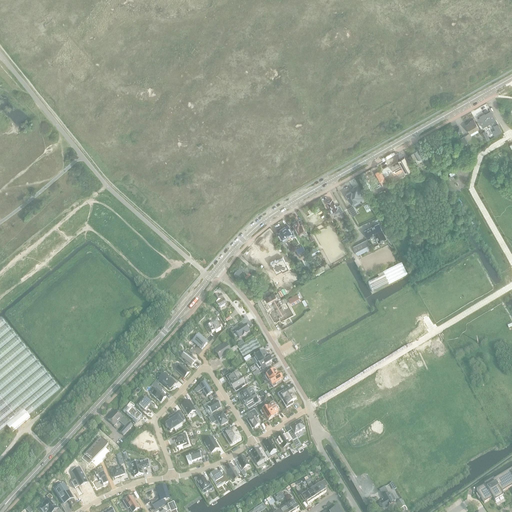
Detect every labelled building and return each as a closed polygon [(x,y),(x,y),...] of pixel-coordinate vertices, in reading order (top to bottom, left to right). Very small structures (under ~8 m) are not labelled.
[(480,117),(477,118),(482,127),(495,120),(490,111),(485,114),(484,115),(483,114),(479,116),(480,117)] [(470,122),(465,125),(470,133),(478,128),(474,119),(470,121),(470,122)] [(495,130),(492,132),(494,136),(501,132),(497,124),(493,126),(495,130)] [(464,145),(468,142),(464,136),(460,138),(464,145)] [(414,153),(411,154),(414,161),(415,160),(417,163),(424,160),(418,149),(413,151),(414,153)] [(394,165),(393,166),(395,171),(402,167),(404,171),(407,170),(407,171),(408,170),(408,169),(410,168),(412,167),(409,161),(407,162),(404,156),(398,160),(399,162),(399,163),(398,162),(398,163),(397,163),(397,164),(396,164),(395,164),(394,165)] [(380,182),(385,179),(380,170),(375,173),(380,182)] [(352,205),(364,198),(357,185),(352,188),(353,188),(350,190),(351,191),(346,194),(352,205)] [(339,204),(339,205),(336,206),(336,205),(335,206),(332,200),(327,203),(331,209),(330,210),(331,212),(331,214),(334,214),(337,214),(340,213),(343,211),(339,204)] [(318,205),(312,209),(315,214),(321,211),(318,205)] [(352,216),(357,213),(353,206),(348,209),(352,216)] [(451,214),(449,216),(452,220),(447,222),(451,228),(457,225),(451,214)] [(292,223),(296,229),(298,234),(302,231),(304,235),(307,233),(301,223),(300,224),(298,221),(296,222),(296,221),(295,221),(292,222),(292,223)] [(379,224),(364,231),(368,238),(375,235),(378,242),(386,239),(379,224)] [(285,227),(282,229),(287,237),(288,236),(290,235),(291,236),(294,235),(293,235),(296,233),(293,229),(291,231),(288,226),(286,227),(285,227)] [(289,239),(288,236),(287,237),(282,229),(279,230),(279,232),(277,233),(282,241),(283,242),(283,243),(284,242),(289,239)] [(357,255),(370,248),(366,240),(353,247),(357,255)] [(282,241),(280,242),(281,244),(282,246),(285,250),(287,252),(290,250),(288,248),(286,246),(288,246),(287,244),(286,243),(285,242),(284,243),(284,242),(283,243),(283,242),(282,241)] [(302,245),(295,249),(297,252),(300,257),(306,253),(304,248),(302,245)] [(310,257),(320,251),(317,246),(307,252),(310,257)] [(283,257),(277,260),(279,265),(282,270),(282,271),(288,267),(287,264),(286,264),(283,257)] [(276,260),(270,262),(272,266),(276,273),(282,270),(279,265),(277,260),(276,260)] [(368,283),(373,292),(407,275),(402,264),(377,276),(378,278),(368,283)] [(316,271),(314,273),(315,276),(318,275),(318,276),(320,275),(319,274),(330,268),(328,265),(316,271)] [(244,269),(241,266),(233,274),(236,277),(244,269)] [(276,288),(279,295),(281,299),(283,298),(282,296),(289,292),(286,287),(287,287),(285,283),(289,280),(284,270),(276,274),(278,278),(277,278),(279,281),(277,282),(278,283),(280,283),(281,285),(276,288)] [(217,303),(219,307),(226,303),(221,294),(218,296),(216,293),(212,295),(216,302),(217,303)] [(288,307),(283,298),(281,299),(279,295),(276,297),(274,293),(265,297),(271,307),(272,307),(273,309),(275,308),(279,316),(285,313),(283,310),(288,307)] [(292,305),(302,300),(298,293),(289,298),(292,305)] [(1,318),(0,318),(0,431),(7,426),(25,411),(30,417),(35,413),(33,412),(60,390),(1,318)] [(215,322),(208,326),(212,333),(215,332),(216,333),(221,331),(217,324),(216,324),(215,322)] [(237,326),(231,330),(233,333),(235,332),(239,338),(242,337),(247,334),(247,333),(250,331),(245,325),(239,329),(237,326)] [(195,336),(188,343),(193,348),(196,344),(202,350),(207,344),(199,336),(197,338),(195,336)] [(238,348),(238,349),(243,357),(260,347),(255,339),(238,348)] [(220,359),(231,352),(226,344),(219,349),(215,351),(220,359)] [(258,355),(255,357),(258,363),(267,357),(264,352),(261,353),(260,351),(257,353),(258,355)] [(186,353),(182,358),(191,366),(196,361),(193,359),(194,358),(190,354),(189,355),(186,353)] [(258,363),(256,364),(259,369),(261,367),(262,369),(266,367),(265,365),(272,361),(269,356),(267,357),(258,363)] [(176,370),(184,378),(189,373),(181,365),(176,370)] [(269,373),(265,376),(268,381),(269,381),(278,375),(275,370),(272,371),(271,369),(267,371),(269,373)] [(164,375),(159,381),(164,385),(164,384),(170,389),(175,384),(167,377),(168,376),(165,373),(163,374),(164,375)] [(232,377),(229,379),(232,384),(231,385),(241,379),(238,373),(235,375),(234,373),(230,375),(232,377)] [(278,375),(269,381),(273,387),(276,385),(275,383),(282,379),(279,374),(278,375)] [(241,379),(231,385),(234,390),(241,386),(242,388),(247,384),(243,377),(241,379)] [(155,381),(152,385),(155,388),(157,389),(152,395),(161,403),(166,397),(160,392),(162,390),(157,385),(158,384),(155,381)] [(202,383),(198,387),(201,390),(202,389),(202,390),(206,397),(212,393),(205,382),(202,384),(202,383)] [(283,391),(280,393),(284,400),(294,393),(291,388),(284,393),(283,391)] [(244,394),(241,396),(245,401),(254,395),(254,396),(256,395),(253,389),(248,392),(246,390),(243,392),(244,394)] [(294,393),(284,400),(287,405),(285,406),(286,408),(290,406),(289,404),(296,399),(293,394),(294,393)] [(245,401),(243,402),(245,404),(246,407),(247,407),(248,409),(255,405),(255,404),(258,402),(254,396),(254,395),(245,401)] [(139,405),(148,414),(148,413),(145,411),(149,406),(151,408),(153,405),(154,406),(155,406),(146,398),(144,399),(140,404),(139,405)] [(189,401),(182,405),(188,415),(195,411),(196,413),(199,418),(202,416),(199,411),(196,406),(193,408),(189,401)] [(209,402),(206,404),(208,406),(207,407),(211,413),(212,413),(221,407),(221,408),(217,401),(216,401),(217,401),(211,405),(209,402)] [(130,402),(123,410),(126,414),(132,409),(134,405),(130,402)] [(272,404),(267,407),(273,418),(274,418),(273,416),(278,413),(276,410),(278,409),(276,406),(274,407),(272,404)] [(267,407),(260,411),(262,415),(264,414),(269,421),(273,418),(267,407)] [(132,409),(126,414),(136,423),(141,417),(132,409)] [(251,417),(248,418),(254,429),(259,426),(256,421),(259,419),(257,417),(259,416),(254,410),(248,413),(251,417)] [(12,432),(30,417),(25,411),(7,426),(12,432)] [(123,436),(123,435),(132,426),(129,423),(122,417),(116,411),(111,416),(111,415),(107,419),(114,426),(119,421),(125,427),(120,433),(123,436)] [(172,421),(166,424),(170,431),(182,423),(181,422),(184,420),(179,412),(170,418),(172,421)] [(217,413),(211,417),(215,423),(217,421),(221,427),(228,423),(226,419),(225,419),(224,417),(225,417),(224,417),(222,414),(218,416),(217,413)] [(292,430),(288,433),(293,441),(297,439),(295,435),(305,429),(300,421),(296,424),(296,423),(294,425),(290,428),(292,430)] [(227,427),(221,431),(223,435),(226,433),(232,443),(233,444),(240,439),(237,435),(238,435),(237,435),(236,433),(236,432),(236,433),(233,429),(229,431),(227,427)] [(180,438),(174,441),(177,448),(183,446),(183,447),(189,445),(187,440),(185,441),(183,437),(186,436),(185,433),(179,435),(180,438)] [(278,440),(276,441),(279,444),(280,443),(283,448),(289,444),(288,442),(291,440),(287,433),(283,436),(281,434),(278,436),(278,437),(277,438),(278,440)] [(212,437),(204,442),(211,453),(219,448),(212,437)] [(293,441),(292,442),(296,448),(301,445),(297,439),(293,441)] [(98,452),(103,446),(105,448),(106,446),(100,440),(84,458),(90,464),(99,453),(98,452)] [(270,440),(263,444),(268,451),(265,453),(268,458),(271,456),(271,457),(277,453),(275,450),(276,450),(270,440)] [(258,449),(250,453),(257,464),(264,460),(265,462),(268,460),(263,451),(262,451),(263,452),(261,453),(260,452),(258,449)] [(189,456),(192,463),(192,462),(201,459),(201,458),(204,457),(201,450),(198,451),(198,453),(194,454),(193,452),(189,454),(190,456),(189,456)] [(239,463),(236,465),(240,471),(241,472),(243,476),(246,474),(243,469),(244,469),(249,465),(244,456),(237,460),(238,461),(239,463)] [(143,474),(141,470),(149,467),(149,468),(147,460),(139,463),(139,462),(130,464),(130,465),(131,465),(132,469),(131,470),(132,474),(133,474),(134,476),(134,477),(143,474)] [(113,474),(112,474),(113,478),(114,478),(115,478),(120,477),(125,475),(123,471),(126,470),(125,467),(124,464),(121,465),(122,468),(119,469),(115,470),(115,471),(112,472),(113,474)] [(231,465),(225,469),(231,479),(233,482),(239,478),(239,479),(243,476),(241,472),(240,473),(236,467),(234,468),(231,465)] [(77,480),(71,483),(75,489),(80,487),(80,488),(87,484),(79,468),(74,471),(76,475),(75,476),(77,480)] [(485,486),(476,491),(484,503),(492,498),(494,501),(503,495),(501,493),(511,486),(511,468),(494,480),(493,479),(484,485),(485,486)] [(97,470),(94,471),(95,474),(96,477),(98,477),(99,481),(101,480),(103,485),(108,483),(104,473),(100,475),(99,472),(98,473),(97,470)] [(215,472),(211,475),(217,485),(221,482),(222,484),(225,482),(226,483),(229,482),(222,470),(216,473),(215,472)] [(198,480),(197,481),(199,484),(198,485),(200,488),(201,488),(203,491),(207,488),(209,491),(213,488),(209,481),(206,483),(203,477),(202,478),(201,477),(198,479),(198,480)] [(321,482),(315,486),(321,495),(326,492),(323,488),(324,488),(321,482)] [(58,484),(54,488),(57,492),(56,492),(63,503),(72,497),(65,486),(64,484),(59,487),(58,484)] [(151,502),(150,502),(155,510),(166,503),(164,500),(169,498),(165,486),(155,489),(158,489),(159,493),(160,499),(152,504),(151,502)] [(315,486),(310,489),(317,498),(321,495),(315,486)] [(310,489),(306,492),(312,501),(317,498),(310,489)] [(279,493),(276,495),(278,497),(280,501),(285,498),(281,492),(279,493)] [(307,504),(312,501),(306,492),(300,495),(304,501),(305,500),(307,504)] [(394,503),(393,501),(395,500),(392,494),(390,495),(389,493),(382,497),(384,500),(382,501),(383,503),(382,504),(384,508),(387,507),(394,503)] [(273,497),(272,498),(275,503),(276,504),(280,501),(278,497),(276,495),(273,497)] [(132,496),(123,502),(128,509),(129,508),(132,511),(133,511),(139,509),(132,496)] [(397,502),(400,508),(405,506),(401,499),(397,502)] [(44,507),(42,508),(45,511),(47,511),(48,510),(49,511),(53,511),(54,511),(53,511),(54,511),(57,510),(50,500),(47,502),(46,501),(43,504),(45,506),(44,507)] [(294,500),(288,503),(293,511),(295,511),(299,510),(296,506),(297,505),(294,500)] [(176,511),(176,510),(177,510),(173,502),(168,504),(171,511),(170,511),(176,511)] [(293,511),(288,503),(284,506),(287,511),(293,511)]
